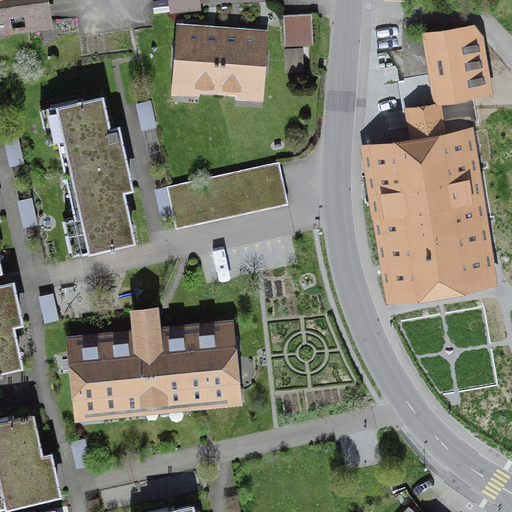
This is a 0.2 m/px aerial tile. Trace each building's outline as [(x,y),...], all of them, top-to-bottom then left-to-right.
[(43,0),(0,0),(0,34),(48,28),(43,0)] [(169,0),(172,12),(199,7),(197,0),(169,0)] [(312,15),(282,16),(283,45),(313,44),(312,15)] [(397,80),(402,109),(441,102),(493,94),(484,37),(474,26),(423,34),(429,74),(397,80)] [(172,84),(217,88),(222,33),(177,29),(172,84)] [(266,37),(222,33),(217,88),(261,92),(266,37)] [(100,130),(93,98),(48,108),(81,253),(126,242),(114,193),(124,190),(110,127),(100,130)] [(407,139),(363,147),(389,303),(496,285),(471,131),(446,135),(441,102),(402,109),(407,139)] [(287,203),(278,163),(156,190),(166,230),(287,203)] [(16,326),(6,283),(0,283),(0,372),(14,369),(5,328),(16,326)] [(235,393),(230,328),(159,334),(157,317),(128,320),(130,335),(70,340),(76,406),(235,393)] [(35,455),(25,414),(0,419),(0,510),(56,497),(45,452),(35,455)]
